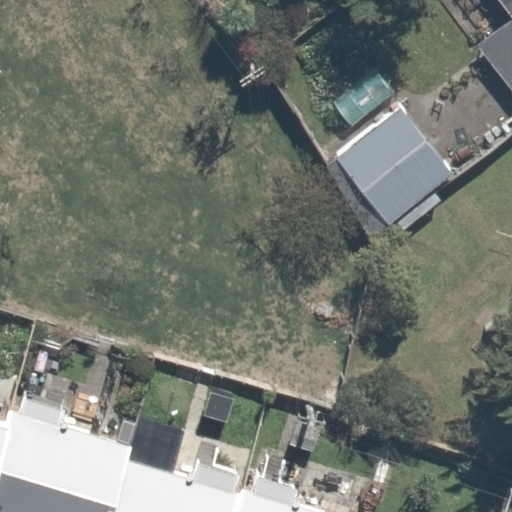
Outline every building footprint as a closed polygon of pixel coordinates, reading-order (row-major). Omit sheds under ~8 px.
[(511,0),(498,0),(503,7),(469,34),(511,90),(511,0)] [(445,167),(386,98),(326,149),(384,218),(445,167)] [(0,510),(6,511),(90,511),(114,428),(0,395),(0,510)] [(206,511),(222,459),(114,428),(90,511),(206,511)] [(222,459),(206,511),(364,511),(367,501),(222,459)]
